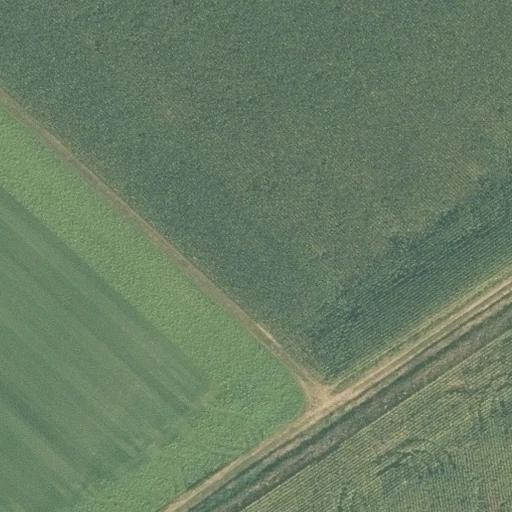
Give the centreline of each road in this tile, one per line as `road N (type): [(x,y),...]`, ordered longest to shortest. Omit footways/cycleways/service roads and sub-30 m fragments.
road 1 (track): [(0,100),(334,408)]
road 2 (track): [(334,408),(511,287)]
road 3 (track): [(179,511),(334,408)]
